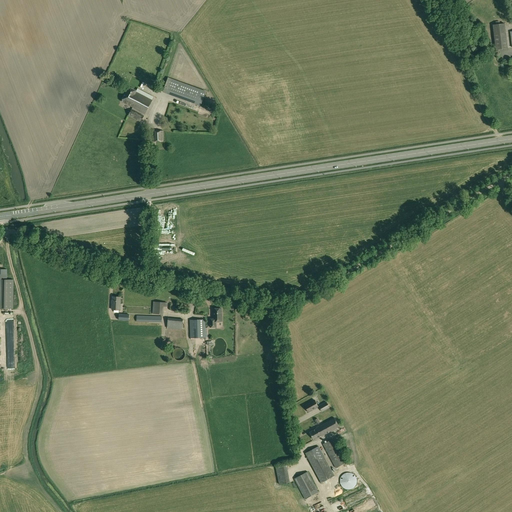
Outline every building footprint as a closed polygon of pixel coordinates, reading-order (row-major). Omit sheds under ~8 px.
[(493,25),(496,50),(508,48),(505,24),(493,25)] [(168,78),(163,91),(201,105),(206,91),(168,78)] [(129,87),(122,101),(145,113),(152,101),(136,92),(136,90),(129,87)] [(158,112),(157,113),(167,115),(170,102),(164,101),(161,113),(158,112)] [(131,109),(128,115),(141,122),(144,116),(131,109)] [(163,131),(153,131),(153,142),(163,142),(163,131)] [(113,297),(112,310),(119,310),(120,297),(113,297)] [(153,302),(153,314),(163,315),(164,307),(167,307),(167,303),(153,302)] [(213,319),(210,319),(210,327),(216,327),(216,322),(222,321),(221,308),(213,309),(213,319)] [(168,318),(167,328),(182,329),(183,319),(168,318)] [(205,319),(189,320),(190,338),(206,338),(206,328),(205,319)] [(173,352),(173,354),(173,355),(173,357),(174,358),(175,359),(176,360),(178,361),(179,361),(181,360),(182,360),(184,358),(185,357),(185,356),(185,354),(185,353),(184,351),(183,350),(182,349),(181,348),(179,348),(178,348),(176,349),(175,349),(174,351),(173,352)] [(305,405),(308,412),(318,407),(314,400),(305,405)] [(319,406),(322,412),(329,408),(326,402),(319,406)] [(310,432),(314,439),(320,436),(321,437),(339,427),(334,418),(316,428),(310,432)] [(323,444),(336,468),(345,463),(332,439),(323,444)] [(305,453),(321,483),(334,476),(319,446),(305,453)] [(276,467),(279,485),(290,482),(286,465),(276,467)] [(294,479),(296,482),(305,499),(318,492),(308,472),(294,479)] [(340,482),(340,483),(341,485),(342,487),(343,488),(345,489),(347,489),(349,489),(350,489),(352,488),(354,488),(355,486),(356,485),(356,483),(357,481),(357,479),(356,478),(355,476),(354,475),(352,474),(351,473),(349,473),(347,473),(345,473),(344,474),(342,475),(341,476),(340,478),(340,480),(340,482)]
